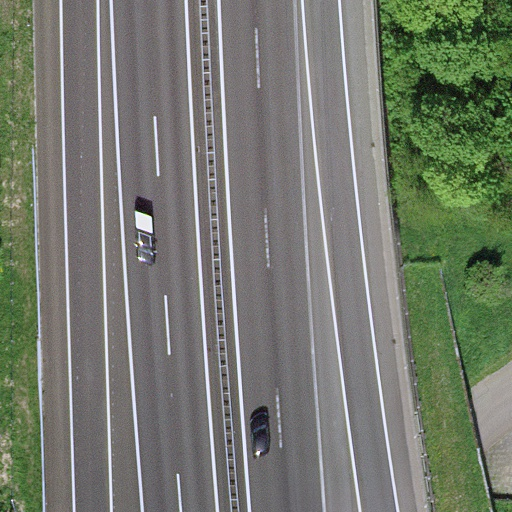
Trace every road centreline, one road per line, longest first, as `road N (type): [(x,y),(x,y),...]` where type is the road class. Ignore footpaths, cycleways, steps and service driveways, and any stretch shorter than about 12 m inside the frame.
road 1 (motorway): [(376,511),(332,146),(327,0)]
road 2 (motorway): [(291,511),(272,276),(263,0)]
road 3 (motorway): [(149,0),(178,511)]
road 4 (motorway): [(91,0),(96,511)]
road 5 (unclassified): [(351,511),(470,433)]
